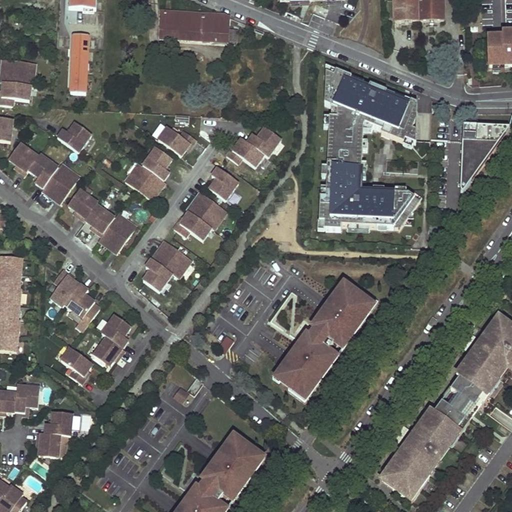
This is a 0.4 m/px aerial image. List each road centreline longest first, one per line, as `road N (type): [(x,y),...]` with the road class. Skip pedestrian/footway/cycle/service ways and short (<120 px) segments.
road 1 (residential): [(212,0),(451,98),(511,99)]
road 2 (tertiary): [(336,476),(511,231)]
road 3 (residential): [(336,476),(113,285)]
road 4 (residential): [(113,285),(224,127)]
road 5 (unknown): [(219,375),(118,511)]
road 6 (residential): [(113,285),(0,189)]
